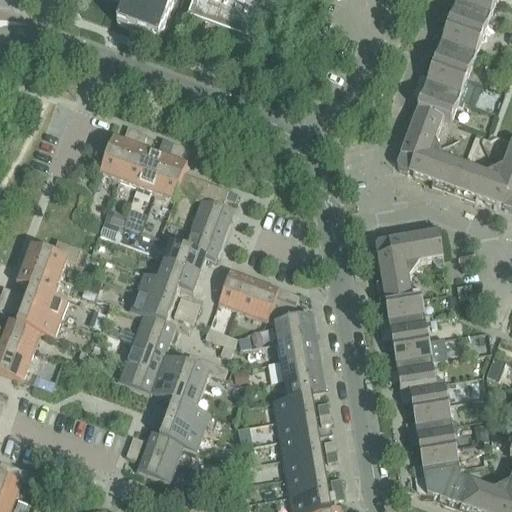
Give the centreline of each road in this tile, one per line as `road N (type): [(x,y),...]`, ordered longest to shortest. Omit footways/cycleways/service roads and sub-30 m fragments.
road 1 (residential): [(332,228),(377,511)]
road 2 (residential): [(374,221),(424,214),(486,236),(504,263),(484,329)]
road 3 (residential): [(96,57),(286,132)]
road 4 (residential): [(189,511),(4,435)]
road 5 (residential): [(286,132),(330,109),(348,83),(364,29),(358,0)]
road 6 (residential): [(96,57),(53,175)]
